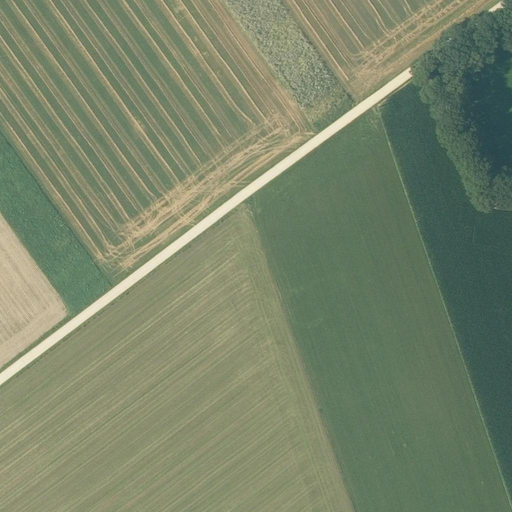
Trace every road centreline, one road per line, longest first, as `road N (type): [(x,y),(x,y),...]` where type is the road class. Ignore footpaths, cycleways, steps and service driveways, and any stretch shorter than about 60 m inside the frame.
road 1 (track): [(511,3),(247,196)]
road 2 (track): [(247,196),(0,385)]
